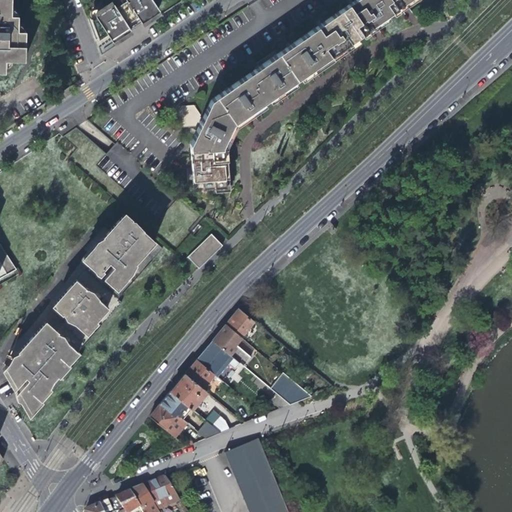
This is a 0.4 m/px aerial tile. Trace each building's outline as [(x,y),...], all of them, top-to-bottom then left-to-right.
[(0,0),(0,74),(3,74),(4,61),(13,62),(25,62),(25,32),(17,33),(17,17),(10,17),(10,0),(0,0)] [(143,23),(161,12),(153,1),(153,0),(123,0),(130,9),(124,13),(118,5),(100,16),(101,18),(96,22),(102,43),(111,38),(112,40),(131,29),(131,28),(135,25),(142,21),(143,23)] [(356,0),(332,17),(298,41),(264,64),(234,86),(211,101),(201,122),(199,121),(201,116),(195,107),(181,108),(176,118),(183,129),(196,128),(198,124),(200,125),(191,145),(195,191),(227,188),(225,168),(224,151),(231,135),(238,121),(253,111),(283,90),(319,65),(353,41),(386,18),(411,0),(356,0)] [(161,12),(143,23),(145,25),(161,14),(161,12)] [(131,29),(112,40),(115,45),(133,33),(131,29)] [(156,253),(118,219),(96,244),(104,246),(58,298),(65,304),(37,335),(34,333),(17,352),(23,354),(13,366),(34,385),(30,390),(40,401),(81,355),(76,351),(120,302),(116,298),(156,253)] [(208,229),(183,253),(196,266),(220,242),(208,229)] [(0,276),(15,268),(0,246),(0,276)] [(175,292),(173,291),(155,310),(158,314),(169,305),(165,300),(175,292)] [(234,317),(227,326),(241,337),(254,321),(240,310),(234,317)] [(233,346),(241,337),(227,326),(221,333),(213,342),(240,364),(246,356),(233,346)] [(235,370),(240,364),(213,342),(206,350),(197,361),(214,376),(217,378),(229,364),(235,370)] [(203,389),(214,376),(197,361),(192,367),(186,375),(203,389)] [(283,371),(269,388),(291,404),(312,395),(283,371)] [(206,392),(203,389),(186,375),(179,383),(171,393),(191,409),(206,392)] [(191,409),(171,393),(167,397),(160,405),(176,417),(177,415),(183,420),(191,409)] [(281,409),(289,405),(277,395),(271,402),(281,409)] [(176,417),(160,405),(156,410),(151,417),(176,438),(188,424),(183,420),(177,415),(176,417)] [(215,429),(221,434),(232,429),(224,421),(215,429)] [(207,422),(198,433),(206,440),(221,434),(215,429),(207,422)] [(245,445),(226,452),(239,482),(251,511),(288,511),(258,439),(245,445)] [(174,505),(176,505),(181,502),(173,490),(165,478),(154,482),(143,487),(153,503),(162,499),(164,506),(173,503),(174,505)] [(158,511),(153,503),(143,487),(138,489),(130,492),(140,507),(142,511),(158,511)] [(125,494),(116,498),(125,511),(132,511),(140,507),(130,492),(125,494)] [(85,511),(125,511),(116,498),(102,504),(86,510),(85,511)] [(176,505),(180,511),(187,511),(181,502),(176,505)]
